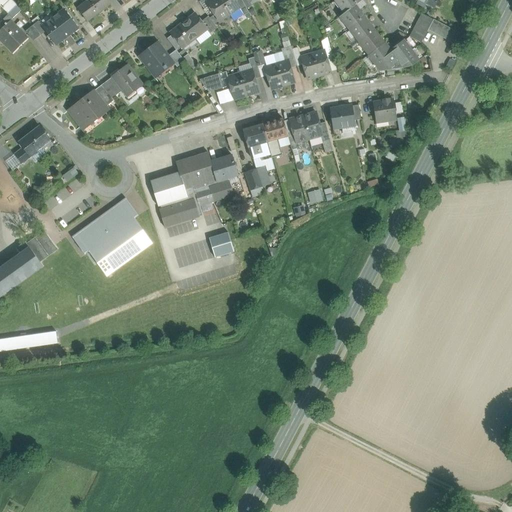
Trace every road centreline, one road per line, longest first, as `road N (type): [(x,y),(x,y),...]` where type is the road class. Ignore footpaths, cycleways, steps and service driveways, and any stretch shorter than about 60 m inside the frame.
road 1 (primary): [(242,511),(481,55)]
road 2 (residential): [(436,77),(295,102),(118,153)]
road 3 (track): [(496,501),(464,496),(297,412)]
road 4 (residential): [(25,105),(164,0)]
